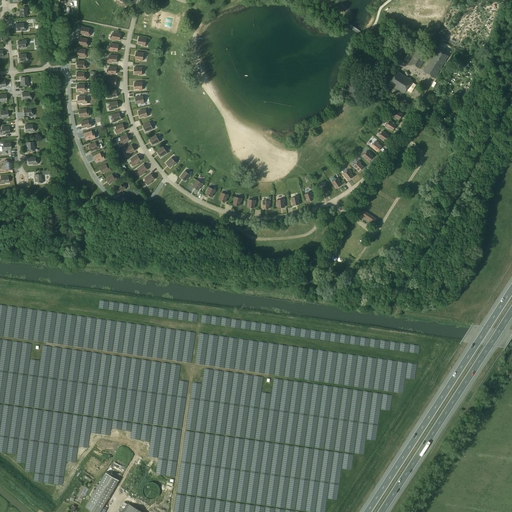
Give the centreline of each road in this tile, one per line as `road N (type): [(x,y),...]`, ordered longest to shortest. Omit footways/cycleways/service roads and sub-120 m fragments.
road 1 (motorway): [(511,289),(367,511)]
road 2 (motorway): [(381,511),(511,310)]
road 3 (residential): [(68,68),(79,144),(107,192),(145,201),(166,177)]
road 4 (residential): [(166,177),(140,141),(125,91),(140,0)]
road 5 (residential): [(222,212),(224,224),(270,240),(308,235),(319,208)]
road 6 (residential): [(396,136),(425,159),(375,234)]
